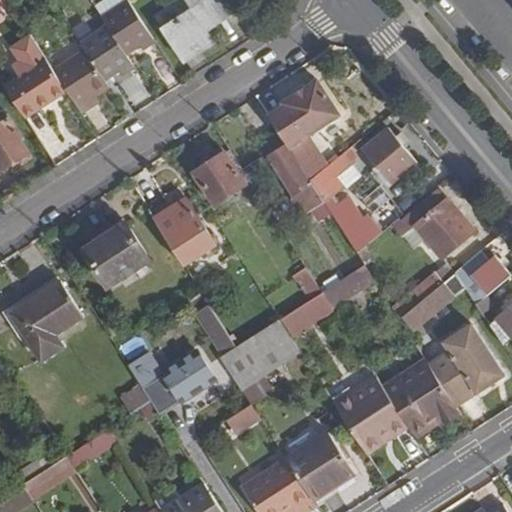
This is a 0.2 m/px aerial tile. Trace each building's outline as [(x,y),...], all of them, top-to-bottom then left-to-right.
[(53,71),(66,90),(80,114),(96,104),(93,98),(98,95),(110,87),(105,80),(119,70),(122,75),(134,67),(126,54),(140,45),(142,48),(155,40),(129,0),(126,0),(102,16),(107,25),(80,42),(86,50),(53,71)] [(163,28),(184,61),(215,41),(207,29),(241,6),(237,0),(187,0),(193,8),(163,28)] [(4,84),(24,116),(66,90),(53,71),(45,58),(4,84)] [(340,115),(318,81),(269,113),(291,147),(309,136),(340,115)] [(93,98),(96,104),(101,100),(98,95),(93,98)] [(0,169),(29,151),(20,137),(22,135),(10,117),(0,123),(0,169)] [(387,129),(363,150),(392,183),(416,164),(387,129)] [(310,181),(328,166),(309,136),(291,147),(289,148),(310,181)] [(319,223),(331,215),(331,214),(324,203),(310,181),(289,148),(287,145),(267,156),(297,204),(304,200),(319,223)] [(226,153),(194,174),(216,205),(247,185),(226,153)] [(310,181),(324,203),(332,197),(346,186),(337,174),(350,164),(342,154),(328,166),(310,181)] [(394,225),(403,237),(415,227),(425,239),(440,259),(473,231),(438,189),(394,225)] [(324,203),(331,214),(339,208),(332,197),(324,203)] [(156,219),(185,265),(216,244),(186,199),(156,219)] [(331,215),(356,253),(364,247),(380,235),(368,219),(364,222),(350,200),(339,208),(331,214),(331,215)] [(127,222),(85,249),(109,287),(151,260),(127,222)] [(403,237),(413,249),(425,239),(415,227),(403,237)] [(356,253),(364,265),(372,260),(364,247),(356,253)] [(458,271),(467,287),(475,299),(484,313),(492,307),(486,298),(510,276),(495,258),(490,262),(481,251),(458,271)] [(448,263),(435,275),(442,284),(456,273),(448,263)] [(364,265),(322,292),(333,309),(375,282),(364,265)] [(293,277),(309,300),(322,292),(306,268),(293,277)] [(442,284),(403,317),(415,331),(432,316),(467,287),(458,271),(456,273),(442,284)] [(435,275),(393,309),(400,320),(403,317),(442,284),(435,275)] [(511,278),(510,276),(486,298),(492,307),(496,312),(511,297),(511,278)] [(61,282),(10,315),(42,362),(65,346),(58,334),(84,317),(61,282)] [(187,303),(195,315),(211,305),(203,292),(187,303)] [(309,300),(279,320),(291,339),(334,311),(333,309),(322,292),(309,300)] [(195,315),(222,357),(238,346),(211,305),(195,315)] [(511,336),(511,337),(511,307),(492,325),(503,343),(511,336)] [(432,316),(415,331),(421,338),(438,323),(432,316)] [(238,346),(222,357),(242,388),(264,375),(274,369),(266,356),(276,350),(284,362),(300,351),(291,339),(279,320),(238,346)] [(449,352),(429,364),(456,407),(505,376),(472,324),(443,343),(449,352)] [(143,385),(153,401),(162,414),(179,403),(180,403),(216,379),(198,349),(170,367),(159,374),(146,355),(141,347),(130,354),(147,382),(143,385)] [(146,355),(159,374),(170,367),(157,348),(146,355)] [(266,356),(274,369),(284,362),(276,350),(266,356)] [(382,385),(409,427),(413,434),(438,419),(440,423),(459,411),(456,407),(429,364),(424,358),(382,385)] [(264,375),(242,388),(253,405),(254,406),(276,392),(264,375)] [(332,402),(363,451),(391,433),(394,437),(409,427),(382,385),(375,375),(332,402)] [(153,401),(143,385),(122,399),(132,414),(153,401)] [(237,435),(262,419),(254,406),(253,405),(227,421),(237,435)] [(84,445),(91,455),(92,457),(117,441),(110,429),(84,445)] [(288,459),(314,500),(355,474),(351,467),(329,432),(288,459)] [(391,433),(363,451),(365,455),(394,437),(391,433)] [(67,457),(74,467),(91,455),(84,445),(67,457)] [(18,474),(24,484),(60,461),(55,453),(38,464),(37,462),(18,474)] [(60,461),(24,484),(35,500),(77,472),(74,467),(67,457),(60,461)] [(260,511),(286,511),(297,505),(301,511),(307,511),(318,506),(314,500),(288,459),(244,487),(260,511)] [(355,474),(314,500),(318,506),(318,507),(364,478),(356,465),(351,467),(355,474)] [(162,511),(225,511),(206,482),(162,511)] [(0,499),(0,511),(19,511),(36,501),(35,500),(24,484),(0,499)]
